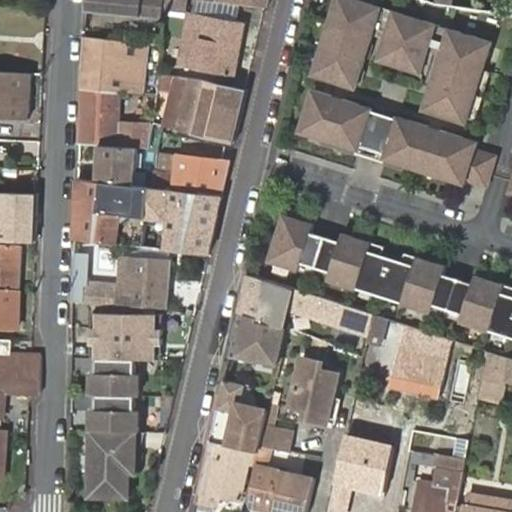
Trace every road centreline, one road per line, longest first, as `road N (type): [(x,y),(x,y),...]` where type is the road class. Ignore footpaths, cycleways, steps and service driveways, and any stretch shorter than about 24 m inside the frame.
road 1 (residential): [(70,0),(54,511)]
road 2 (residential): [(169,511),(254,162)]
road 3 (residential): [(254,162),(511,243)]
road 4 (residential): [(254,162),(292,0)]
